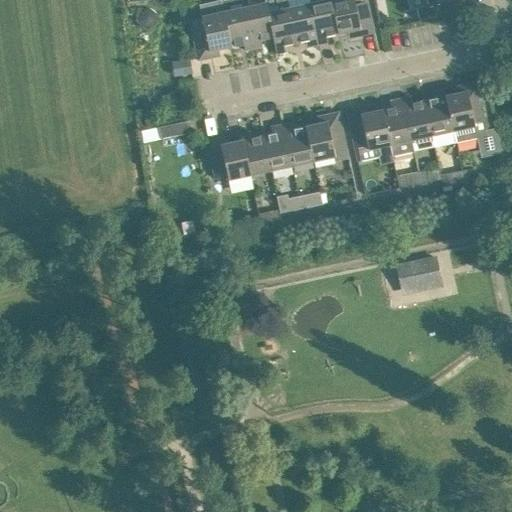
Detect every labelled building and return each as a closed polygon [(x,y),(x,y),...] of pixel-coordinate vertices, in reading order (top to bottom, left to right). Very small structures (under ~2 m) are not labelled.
[(198,60),(220,55),(218,49),(230,46),(221,1),(220,0),(215,0),(198,4),(201,19),(189,21),(198,60)] [(242,0),(222,0),(221,0),(221,1),(223,10),(230,46),(243,44),(244,50),(253,48),(244,5),(242,0)] [(264,0),(265,1),(267,11),(272,37),(276,53),(285,51),(284,45),(295,43),(286,0),(264,0)] [(309,3),(308,3),(308,0),(286,0),(295,43),(308,40),(310,46),(317,45),(309,3)] [(326,36),(338,33),(330,0),(320,0),(309,3),(317,45),(327,42),(326,36)] [(374,32),(367,1),(366,0),(330,0),(338,33),(351,31),(352,37),(374,32)] [(410,0),(412,7),(416,7),(419,21),(436,17),(467,10),(464,0),(410,0)] [(272,37),(267,11),(265,1),(244,5),(253,48),(262,46),(261,40),(272,37)] [(453,130),(453,129),(456,143),(477,138),(476,133),(489,130),(478,81),(456,86),(457,92),(446,95),(444,89),(453,130)] [(452,130),(453,130),(444,89),(435,91),(436,97),(424,100),(432,134),(431,135),(434,147),(455,142),(452,130)] [(432,134),(424,100),(412,102),(410,96),(401,98),(411,139),(431,135),(432,134)] [(391,107),(382,109),(389,144),(392,156),(413,152),(411,139),(401,98),(393,100),(394,106),(391,107)] [(370,111),(368,105),(359,108),(361,114),(349,117),(347,110),(346,110),(355,147),(365,145),(366,148),(377,146),(380,163),(393,160),(382,109),(370,111)] [(313,161),(334,156),(335,160),(349,157),(338,112),(316,116),(317,123),(305,126),(313,161)] [(313,161),(305,126),(293,128),(292,122),(282,124),(291,166),(313,161)] [(270,170),(291,166),(282,124),(274,126),(275,132),(262,135),(270,170)] [(270,170),(262,135),(251,137),(249,131),(240,133),(250,175),(270,170)] [(227,180),(250,175),(240,133),(241,139),(230,142),(228,136),(206,140),(215,178),(226,176),(227,180)] [(462,170),(464,182),(475,180),(473,168),(462,170)] [(432,181),(432,180),(429,170),(418,172),(420,183),(432,181)] [(442,187),(464,182),(462,170),(439,175),(442,187)] [(397,188),(420,183),(418,172),(407,175),(407,173),(394,175),(397,188)] [(311,193),(298,196),(300,208),(313,205),(311,193)] [(287,194),(276,196),(278,208),(279,212),(300,208),(298,196),(288,198),(287,194)] [(279,213),(278,208),(269,210),(269,209),(258,212),(260,224),(280,219),(279,215),(280,215),(279,213)] [(230,210),(211,214),(215,231),(234,226),(230,210)] [(397,266),(401,288),(440,280),(435,258),(397,266)] [(251,296),(240,298),(242,310),(254,308),(251,296)]
